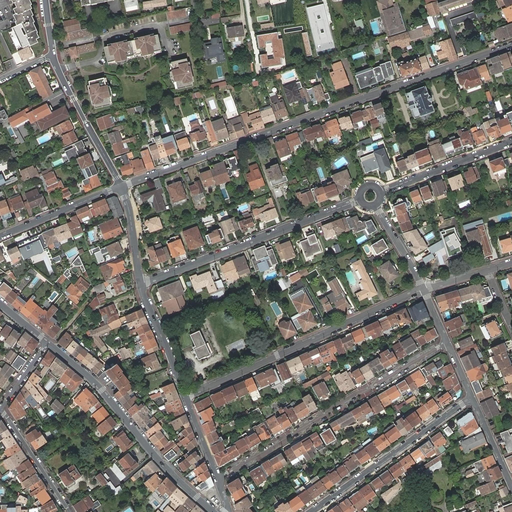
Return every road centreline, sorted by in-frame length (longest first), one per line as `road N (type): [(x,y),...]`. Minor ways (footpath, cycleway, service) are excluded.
road 1 (residential): [(120,187),(511,45)]
road 2 (residential): [(218,478),(447,341)]
road 3 (residential): [(186,396),(423,288)]
road 4 (tertiary): [(215,511),(47,341)]
road 5 (residential): [(139,284),(360,199)]
road 6 (residential): [(472,397),(312,511)]
road 7 (residential): [(120,187),(52,55)]
road 8 (residential): [(380,191),(511,141)]
road 9 (residential): [(0,237),(120,187)]
road 10 (residential): [(69,511),(2,408)]
road 11 (residential): [(186,396),(139,284)]
